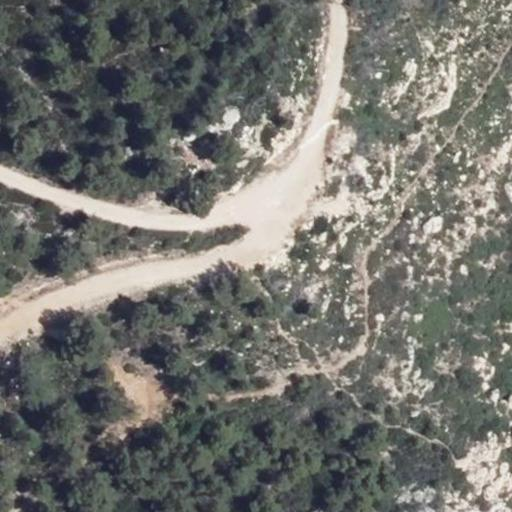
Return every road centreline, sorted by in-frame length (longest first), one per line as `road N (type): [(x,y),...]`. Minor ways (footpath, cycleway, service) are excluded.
road 1 (track): [(341,0),(343,51),(315,148),(273,199),(172,221),(84,204),(0,163)]
road 2 (track): [(273,199),(264,234),(226,256),(106,282),(0,328)]
